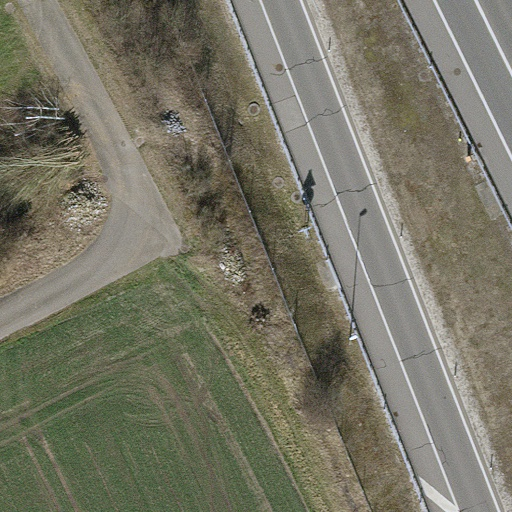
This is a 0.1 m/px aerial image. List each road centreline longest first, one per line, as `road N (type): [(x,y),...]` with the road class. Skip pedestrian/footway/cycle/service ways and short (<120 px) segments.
road 1 (motorway): [(280,0),(481,511)]
road 2 (track): [(0,323),(148,242),(25,0)]
